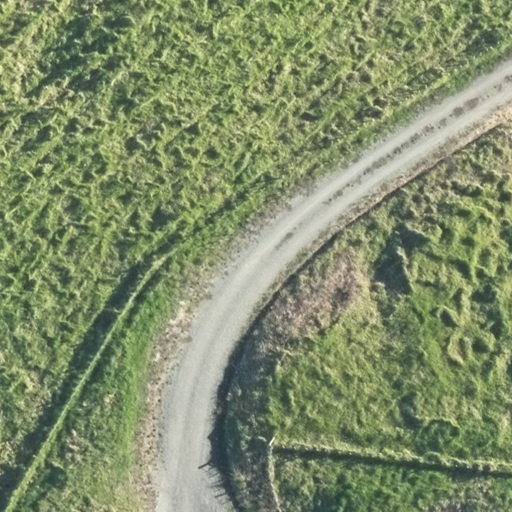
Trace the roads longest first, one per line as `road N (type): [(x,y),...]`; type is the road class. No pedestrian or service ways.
road 1 (unclassified): [(511,88),(241,212),(107,340),(31,511)]
road 2 (track): [(241,212),(177,374),(204,511)]
